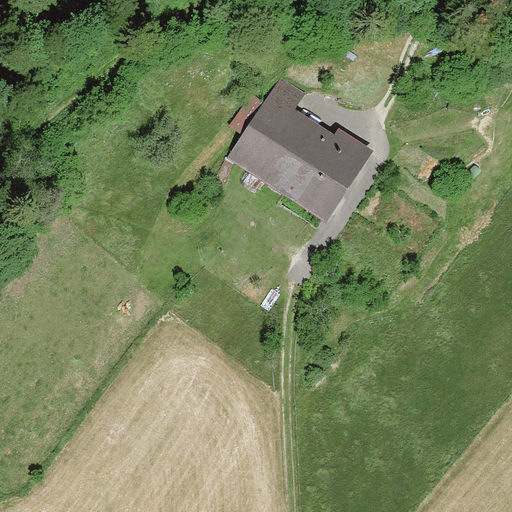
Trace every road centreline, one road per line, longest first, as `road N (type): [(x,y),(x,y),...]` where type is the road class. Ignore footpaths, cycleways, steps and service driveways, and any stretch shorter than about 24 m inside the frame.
road 1 (track): [(439,0),(382,109),(367,168),(297,286),(287,360),(291,511)]
road 2 (track): [(0,167),(179,13),(205,0)]
